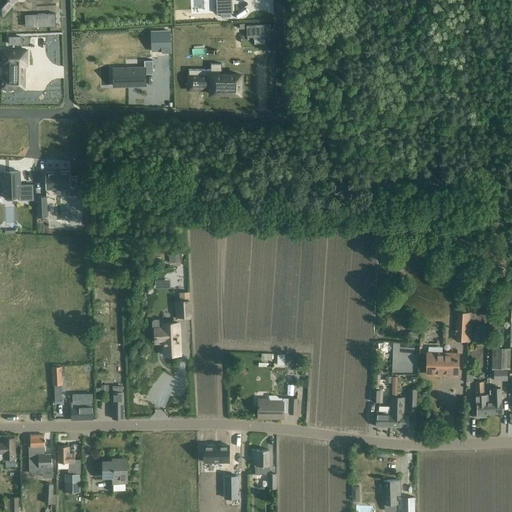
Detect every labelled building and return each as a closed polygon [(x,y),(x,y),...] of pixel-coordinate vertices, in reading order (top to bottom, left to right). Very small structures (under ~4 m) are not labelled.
[(0,0),(0,4),(9,10),(14,0),(0,0)] [(232,0),(216,0),(217,14),(233,13),(232,0)] [(34,27),(56,26),(55,14),(34,15),(34,27)] [(271,24),(247,26),(247,38),(253,37),(253,39),(265,38),(271,37),(271,24)] [(9,77),(0,77),(0,89),(4,89),(4,90),(12,90),(12,89),(24,89),(24,66),(27,66),(27,50),(2,50),(2,65),(9,65),(9,77)] [(144,67),(112,68),(113,86),(146,85),(145,74),(153,74),(152,60),(144,60),(144,67)] [(209,70),(187,70),(187,90),(209,90),(209,95),(220,95),(220,97),(228,97),(228,95),(239,95),(240,76),(221,75),(221,64),(209,64),(209,70)] [(76,167),(50,168),(51,185),(76,185),(76,192),(84,192),(84,172),(76,172),(76,167)] [(20,172),(3,172),(4,188),(4,196),(20,196),(20,200),(33,199),(32,185),(20,185),(20,172)] [(46,197),(37,197),(38,217),(47,217),(46,197)] [(452,238),(452,246),(469,245),(469,237),(452,238)] [(169,287),(169,278),(156,279),(156,287),(169,287)] [(191,319),(189,292),(179,292),(180,301),(175,301),(176,320),(191,319)] [(469,341),(470,313),(457,313),(456,330),(458,331),(458,340),(469,341)] [(179,323),(163,324),(163,320),(161,319),(154,319),(152,321),(153,328),(155,328),(155,343),(164,342),(164,355),(180,354),(179,323)] [(482,328),(472,328),(472,343),(481,343),(482,328)] [(392,345),(392,371),(416,371),(416,345),(392,345)] [(492,347),(491,355),(492,355),(492,369),(494,369),(493,380),(506,379),(506,369),(510,369),(511,348),(511,347),(510,347),(492,347)] [(458,354),(428,353),(427,374),(458,375),(458,354)] [(293,365),(293,357),(285,357),(285,355),(277,355),(277,364),(293,365)] [(53,385),(62,384),(61,367),(52,368),(53,385)] [(241,376),(248,373),(245,367),(238,369),(241,376)] [(391,427),(409,427),(409,415),(404,415),(405,397),(397,397),(398,377),(392,376),(392,396),(390,396),(390,412),(391,412),(391,427)] [(484,381),(475,382),(476,406),(477,416),(476,416),(476,417),(485,416),(485,413),(487,413),(486,394),(482,394),(482,392),(484,392),(484,381)] [(123,419),(123,400),(123,386),(112,386),(113,400),(113,419),(123,419)] [(488,394),(486,394),(487,413),(502,413),(501,403),(501,388),(493,388),(493,394),(488,394)] [(380,390),(372,389),(372,401),(380,402),(380,390)] [(417,389),(409,389),(408,409),(416,409),(417,389)] [(73,402),(71,402),(71,410),(71,420),(93,419),(93,401),(93,393),(72,394),(73,402)] [(269,399),(259,399),(258,418),(283,418),(283,413),(290,413),(297,413),(297,398),(283,398),(283,402),(269,401),(269,399)] [(376,426),(391,427),(391,412),(390,412),(376,412),(376,426)] [(44,435),(30,435),(30,445),(30,447),(31,453),(31,467),(40,467),(42,467),(42,478),(52,477),(52,466),(51,454),(45,455),(45,454),(44,445),(44,435)] [(15,467),(15,459),(18,459),(18,453),(15,453),(15,437),(3,438),(3,442),(0,442),(0,459),(6,459),(6,467),(15,467)] [(209,445),(204,445),(204,462),(209,462),(218,462),(229,462),(229,445),(221,445),(209,445)] [(74,468),(74,463),(74,453),(69,453),(69,446),(58,446),(58,463),(68,463),(68,468),(74,468)] [(255,458),(255,472),(255,474),(268,474),(269,488),(276,488),(276,473),(270,473),(270,463),(270,450),(252,450),(252,458),(255,458)] [(127,482),(126,469),(126,459),(119,459),(119,461),(103,461),(104,480),(112,479),(112,476),(117,476),(118,482),(127,482)] [(81,461),(74,462),(74,463),(74,468),(68,468),(68,474),(65,474),(65,492),(80,492),(80,477),(81,477),(81,461)] [(238,475),(224,475),(224,498),(238,498),(238,475)] [(401,494),(400,490),(400,480),(384,480),(385,511),(397,511),(397,494),(401,494)] [(412,511),(413,504),(414,504),(413,492),(407,492),(407,502),(401,502),(401,511),(412,511)] [(19,511),(19,496),(10,496),(9,511),(19,511)]
